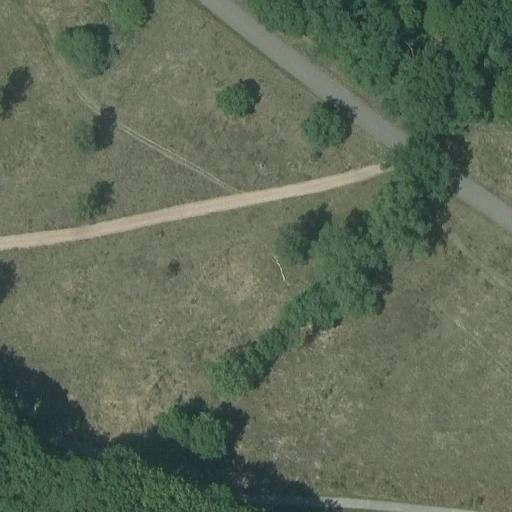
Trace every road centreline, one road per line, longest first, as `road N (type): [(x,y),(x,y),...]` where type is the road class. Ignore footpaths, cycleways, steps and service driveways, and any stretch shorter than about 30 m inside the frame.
road 1 (track): [(0,245),(102,232),(425,159)]
road 2 (unclassified): [(216,0),(511,221)]
